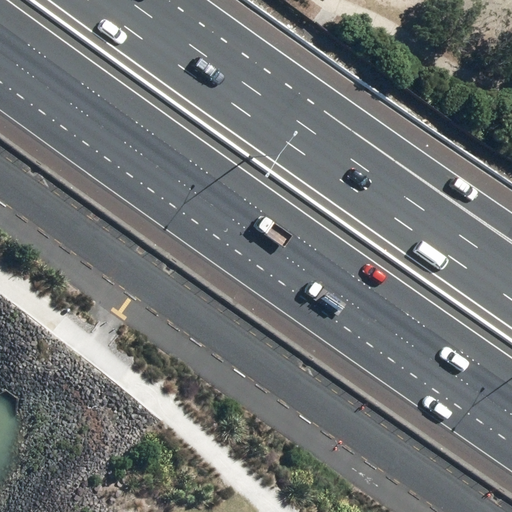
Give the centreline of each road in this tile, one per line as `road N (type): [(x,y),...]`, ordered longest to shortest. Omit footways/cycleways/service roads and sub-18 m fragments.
road 1 (motorway): [(511,384),(0,23)]
road 2 (unclassified): [(459,511),(0,179)]
road 3 (motorway): [(88,0),(511,298)]
road 4 (motorway): [(98,0),(334,105),(511,226)]
